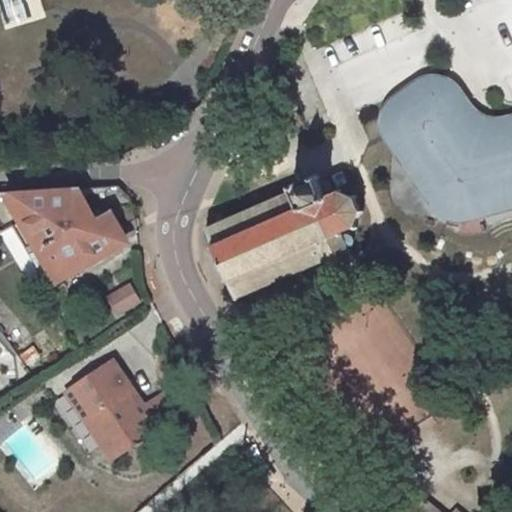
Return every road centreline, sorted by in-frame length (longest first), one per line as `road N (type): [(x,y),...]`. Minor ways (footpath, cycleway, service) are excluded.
road 1 (secondary): [(341,511),(267,422),(182,278),(173,235),(185,173)]
road 2 (secondary): [(185,173),(278,0)]
road 3 (residential): [(0,181),(185,173)]
